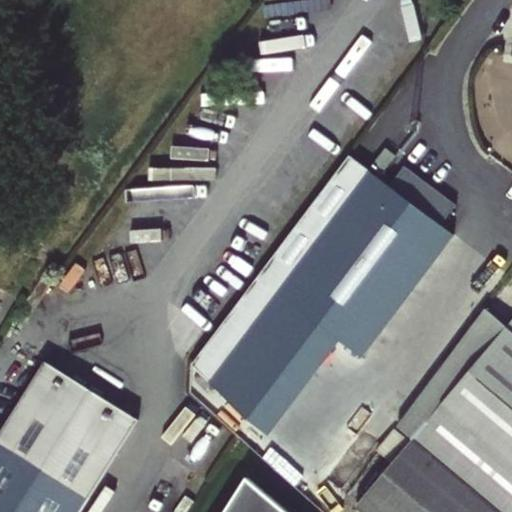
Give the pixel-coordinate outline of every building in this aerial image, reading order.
[(374,165),(386,173),(397,158),(385,150),(374,165)] [(272,434),(344,339),(281,293),(371,170),(352,157),(195,367),(272,434)] [(368,357),(457,234),(371,170),(281,293),(344,339),(368,357)] [(489,308),(399,427),(503,511),(511,511),(511,301),(500,316),(489,308)] [(49,361),(1,436),(95,495),(95,496),(143,421),(49,361)] [(0,511),(83,511),(95,495),(1,436),(0,438),(0,511)] [(501,511),(410,440),(358,507),(364,511),(501,511)] [(285,511),(244,476),(221,511),(285,511)]
